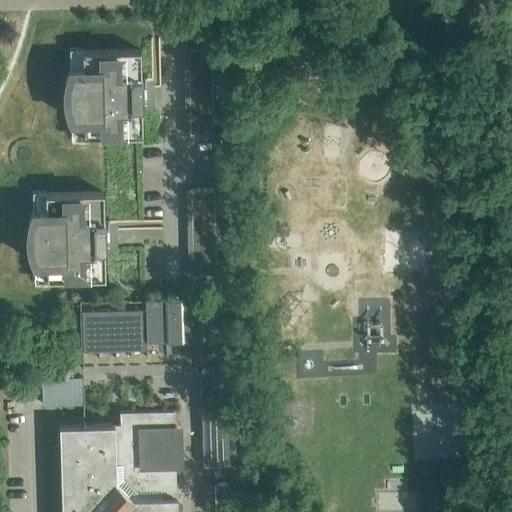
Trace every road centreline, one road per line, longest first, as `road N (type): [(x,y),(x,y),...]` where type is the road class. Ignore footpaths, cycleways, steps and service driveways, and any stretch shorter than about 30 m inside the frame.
road 1 (unknown): [(201,511),(193,396),(178,380),(154,374),(47,384),(35,401),(34,511)]
road 2 (residential): [(166,0),(174,272)]
